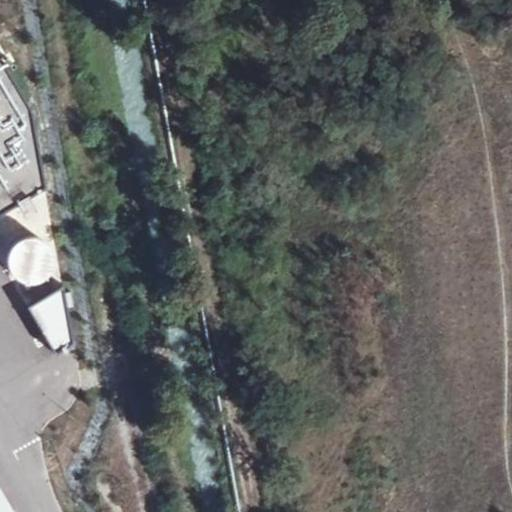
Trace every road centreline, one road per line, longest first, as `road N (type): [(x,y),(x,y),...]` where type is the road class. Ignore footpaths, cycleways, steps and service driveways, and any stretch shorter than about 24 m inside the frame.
road 1 (track): [(150,0),(260,511)]
road 2 (track): [(511,355),(505,261),(471,70),(449,0)]
